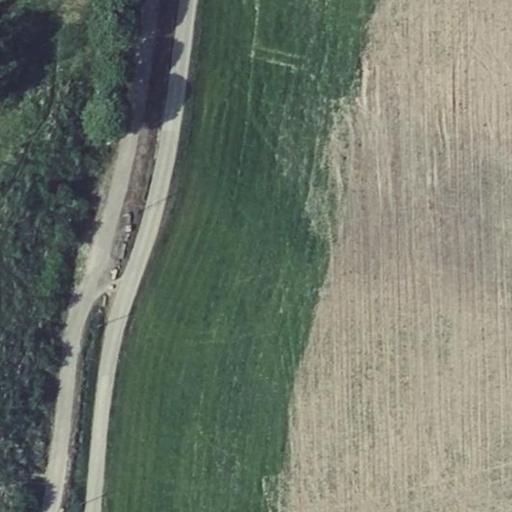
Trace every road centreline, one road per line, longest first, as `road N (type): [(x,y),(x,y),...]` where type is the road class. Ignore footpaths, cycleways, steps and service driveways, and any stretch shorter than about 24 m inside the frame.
road 1 (track): [(50,511),(70,339),(112,211),(151,0)]
road 2 (residential): [(187,0),(167,157),(104,374),(90,511)]
